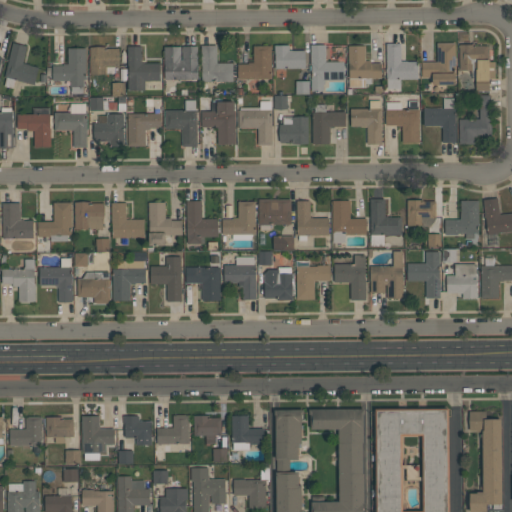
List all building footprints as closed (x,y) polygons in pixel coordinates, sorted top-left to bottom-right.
[(34,84),(14,79),(12,88),(4,86),(6,78),(3,77),(12,42),(27,46),(22,63),(38,67),(34,84)] [(387,88),(387,79),(386,79),(385,43),(401,42),(401,60),(407,60),(407,61),(418,61),(418,79),(400,79),(400,88),(387,88)] [(455,84),(432,84),(432,77),(421,77),(421,62),(437,62),(436,42),(455,42),(455,74),(455,84)] [(344,61),(344,80),(325,81),(325,84),(323,84),(323,91),(311,91),(310,78),(311,78),(311,65),(310,65),(310,44),(325,44),(325,61),(344,61)] [(488,44),(488,59),(489,59),(489,61),(495,61),(495,78),(489,78),(489,80),(488,80),(489,91),(475,91),(475,79),(476,79),(476,70),(459,70),(459,44),(475,44),(475,45),(486,45),(486,44),(488,44)] [(232,81),(202,81),(201,60),(201,45),(216,45),(216,63),(232,63),(232,81)] [(271,78),(238,78),(237,64),(247,63),(247,62),(253,62),(253,46),(270,45),(271,78)] [(305,68),(290,68),(275,68),(275,52),(274,52),(274,45),(289,45),(289,50),(292,50),(305,50),(305,68)] [(381,63),(381,78),(371,78),(371,83),(365,83),(365,87),(349,87),(349,62),(347,62),(347,45),(365,45),(365,60),(371,60),(371,63),(381,63)] [(144,89),(128,89),(128,64),(127,64),(127,46),(141,46),(141,63),(159,63),(159,80),(144,80),(144,89)] [(163,46),(180,46),(181,59),(182,59),(182,46),(197,46),(197,79),(164,79),(164,63),(163,63),(163,46)] [(85,47),(86,80),(84,80),(84,87),(82,87),(82,93),(71,93),(71,86),(70,86),(70,80),(52,80),(52,65),(63,65),(63,64),(67,64),(67,47),(85,47)] [(118,48),(119,66),(114,66),(114,73),(106,73),(106,74),(90,74),(90,47),(105,47),(105,48),(118,48)] [(309,94),(295,94),(295,81),(309,81),(309,94)] [(125,95),(112,95),(112,82),(125,82),(125,95)] [(287,108),(274,108),(274,95),(286,95),(287,108)] [(489,95),(490,108),(491,108),(491,137),(475,138),(475,144),(459,144),(458,119),(479,118),(479,108),(475,108),(475,95),(489,95)] [(102,97),(102,110),(90,110),(89,97),(102,97)] [(443,108),(443,98),(453,98),(454,108),(455,108),(455,123),(456,142),(442,142),(442,126),(439,126),(439,125),(423,125),(423,108),(443,108)] [(196,146),(182,146),(182,128),(164,128),(164,110),(185,110),(185,100),(195,100),(195,110),(196,110),(196,146)] [(381,144),(366,144),(366,127),(360,127),(360,126),(350,126),(350,108),(369,108),(369,100),(380,100),(380,108),(381,108),(381,144)] [(418,100),(418,109),(419,109),(419,142),(402,142),(402,125),(396,125),(385,125),(385,109),(386,109),(385,102),(401,101),(401,109),(407,109),(407,100),(418,100)] [(234,101),(234,111),(235,111),(235,144),(217,144),(217,126),(201,126),(201,111),(211,111),(211,102),(217,102),(217,101),(234,101)] [(272,145),(257,145),(257,128),(238,128),(238,109),(239,109),(239,107),(259,107),(259,101),(270,101),(270,109),(272,109),(272,145)] [(85,103),(85,112),(86,112),(87,147),(73,147),(73,130),(53,130),(53,112),(70,112),(70,103),(85,103)] [(13,147),(0,147),(0,111),(1,111),(1,107),(11,107),(11,111),(12,111),(12,128),(13,128),(13,147)] [(329,111),(345,111),(345,126),(333,126),(333,127),(329,127),(329,143),(312,143),(312,112),(329,112),(329,111)] [(34,146),(34,130),(28,130),(28,128),(17,128),(17,114),(49,113),(49,128),(50,128),(50,146),(34,146)] [(93,123),(106,122),(106,113),(123,113),(123,138),(124,138),(124,146),(110,146),(109,140),(93,141),(93,123)] [(127,146),(127,113),(161,113),(161,128),(150,128),(150,129),(145,129),(145,146),(127,146)] [(307,116),(307,143),(292,143),(292,142),(279,142),(278,123),(283,123),(282,116),(307,116)] [(384,198),(385,216),(390,216),(390,217),(401,217),(401,234),(383,234),(384,245),(370,246),(370,217),(368,217),(368,196),(373,196),(373,198),(384,198)] [(511,230),(487,234),(486,219),(485,219),(483,199),(498,197),(499,214),(511,212),(511,230)] [(290,199),(290,224),(258,224),(258,199),(290,199)] [(435,201),(435,218),(430,226),(422,226),(422,225),(407,225),(407,200),(423,199),(423,201),(435,201)] [(217,218),(218,236),(204,237),(204,243),(187,243),(187,236),(186,221),(186,200),(201,200),(201,218),(217,218)] [(332,200),(350,200),(350,218),(366,218),(366,234),(345,234),(345,242),(332,242),(332,200)] [(478,200),(478,233),(457,233),(457,234),(444,234),(444,219),(460,219),(460,200),(478,200)] [(102,228),(88,228),(88,229),(74,229),(74,201),(91,201),(91,203),(104,203),(104,216),(102,228)] [(237,201),(255,201),(255,234),(251,234),(251,239),(232,239),(232,234),(221,234),(221,219),(232,219),(232,217),(237,217),(237,201)] [(328,234),(306,235),(306,240),(298,240),(298,235),(297,235),(297,218),(296,218),(296,201),(310,201),(310,217),(312,217),(328,217),(328,234)] [(33,238),(2,238),(2,203),(20,202),(20,219),(23,219),(24,220),(33,220),(33,238)] [(67,241),(50,241),(50,236),(37,236),(37,221),(53,221),(53,202),(71,202),(71,235),(67,235),(67,241)] [(112,237),(112,223),(111,223),(111,202),(126,202),(126,219),(144,219),(144,237),(112,237)] [(149,245),(148,232),(149,232),(149,219),(148,219),(148,202),(165,202),(165,218),(171,218),(171,220),(181,220),(181,234),(165,234),(165,245),(149,245)] [(440,234),(440,247),(428,247),(427,234),(440,234)] [(293,236),(293,250),(273,251),(272,236),(293,236)] [(108,238),(109,251),(96,251),(96,238),(108,238)] [(456,262),(442,262),(442,249),(456,249),(456,262)] [(392,250),(402,250),(402,279),(403,279),(403,298),(386,298),(386,284),(384,284),(384,292),(370,293),(370,280),(369,280),(369,265),(392,265),(392,250)] [(271,251),(271,264),(258,265),(258,251),(271,251)] [(439,298),(425,298),(425,281),(406,281),(406,263),(425,263),(425,251),(439,251),(439,298)] [(88,253),(93,253),(93,264),(88,264),(88,266),(74,266),(74,253),(88,253)] [(333,282),(333,263),(353,263),(353,254),(365,254),(365,279),(365,299),(350,299),(350,282),(333,282)] [(180,256),(181,301),(167,301),(166,284),(150,284),(150,266),(166,265),(165,256),(180,256)] [(256,299),(242,299),(242,287),(238,287),(238,282),(224,282),(224,264),(235,264),(235,256),(254,256),(254,264),(255,264),(255,280),(256,280),(256,299)] [(480,298),(480,265),(484,265),(484,257),(493,257),(493,265),(511,265),(511,280),(503,280),(503,281),(498,281),(498,297),(480,298)] [(72,302),(58,302),(58,288),(54,285),(39,285),(39,267),(60,267),(60,258),(70,258),(70,267),(71,267),(72,302)] [(2,284),(1,269),(23,269),(23,267),(24,267),(24,259),(34,259),(34,283),(35,283),(35,301),(18,301),(18,286),(12,286),(12,283),(2,284)] [(314,280),(314,299),(296,299),(295,260),(309,260),(309,266),(317,266),(317,265),(329,265),(329,280),(314,280)] [(130,300),(112,300),(112,269),(115,269),(115,261),(143,261),(143,268),(145,268),(145,283),(135,283),(135,284),(130,284),(130,300)] [(477,298),(462,298),(461,293),(446,293),(446,275),(454,274),(454,263),(475,263),(476,288),(477,288),(477,298)] [(219,300),(202,300),(202,282),(185,283),(185,267),(219,266),(219,300)] [(268,269),(278,269),(278,267),(291,267),(291,273),(292,273),(292,282),(291,282),(291,295),(292,295),(292,299),(277,299),(277,298),(264,298),(264,282),(263,282),(263,274),(268,269)] [(77,297),(77,278),(82,278),(86,272),(109,271),(109,278),(109,295),(107,295),(107,303),(94,303),(94,297),(77,297)] [(365,408),(365,414),(363,414),(363,443),(362,443),(362,474),(363,474),(363,511),(310,511),(310,501),(338,501),(338,430),(310,430),(310,415),(308,415),(308,408),(365,408)] [(375,511),(374,409),(448,408),(448,511),(375,511)] [(276,511),(276,472),(276,459),(275,414),(273,414),(273,409),(303,409),(303,415),(302,415),(302,421),(301,421),(301,444),(299,444),(299,447),(298,447),(298,459),(289,459),(289,472),(298,472),(298,485),(301,485),(301,510),(303,510),(303,511),(276,511)] [(501,419),(502,504),(501,504),(501,508),(493,508),(493,504),(486,504),(486,511),(469,511),(469,493),(476,493),(476,491),(482,491),(482,431),(469,431),(469,411),(485,411),(485,419),(501,419)] [(173,427),(173,415),(176,415),(176,414),(185,414),(185,415),(189,415),(189,443),(157,444),(157,427),(173,427)] [(82,416),(99,415),(99,428),(114,428),(114,444),(105,444),(105,453),(99,453),(99,460),(84,460),(84,453),(82,453),(82,416)] [(125,438),(124,423),(123,423),(123,415),(139,415),(139,420),(151,420),(151,445),(135,445),(135,438),(125,438)] [(221,417),(221,435),(215,435),(215,444),(205,444),(205,435),(193,436),(193,415),(209,415),(209,417),(221,417)] [(233,443),(231,443),(231,415),(248,415),(248,428),(265,428),(265,444),(249,444),(249,449),(233,450),(233,443)] [(9,445),(9,429),(25,428),(25,417),(29,416),(39,416),(41,416),(42,444),(40,444),(40,452),(33,452),(33,445),(9,445)] [(73,419),(74,437),(64,437),(64,443),(55,443),(54,437),(46,437),(46,417),(62,416),(62,419),(73,419)] [(212,462),(212,448),(227,448),(227,461),(212,462)] [(79,450),(79,463),(65,463),(65,450),(79,450)] [(132,450),(132,464),(118,464),(118,450),(132,450)] [(225,479),(225,493),(226,493),(226,503),(211,503),(211,495),(209,495),(209,511),(193,511),(193,481),(191,481),(191,468),(208,467),(208,479),(225,479)] [(63,468),(77,468),(77,481),(63,482),(63,468)] [(167,470),(167,483),(153,483),(152,470),(167,470)] [(117,511),(117,476),(131,476),(131,480),(144,480),(144,488),(149,488),(149,505),(133,505),(133,511),(117,511)] [(265,508),(248,508),(248,495),(233,495),(233,479),(245,479),(265,479),(265,508)] [(7,511),(7,490),(22,490),(22,481),(35,480),(35,491),(39,490),(39,505),(40,505),(40,511),(25,511),(25,507),(23,507),(23,511),(7,511)] [(187,488),(187,499),(185,499),(185,511),(187,511),(160,511),(160,496),(165,496),(165,488),(187,488)] [(112,491),(112,511),(97,511),(97,505),(82,505),(81,489),(94,489),(94,490),(98,490),(98,491),(112,491)] [(45,511),(45,495),(71,495),(71,509),(72,509),(72,511),(45,511)]
